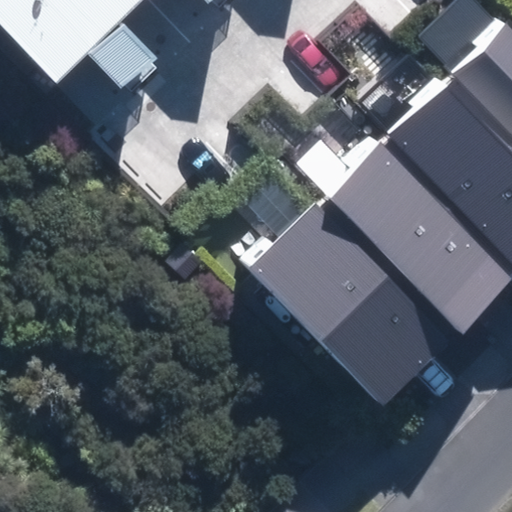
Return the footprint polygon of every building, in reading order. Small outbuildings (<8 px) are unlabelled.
[(0,0),(0,26),(53,81),(83,53),(123,94),(158,60),(118,19),(138,0),(205,0),(210,5),(214,0),(0,0)] [(511,25),(506,20),(443,81),(511,150),(511,25)] [(511,150),(443,81),(392,130),(511,252),(511,150)] [(511,282),(511,252),(392,130),(325,196),(460,334),(511,282)] [(460,334),(325,196),(250,269),(385,407),(460,334)]
